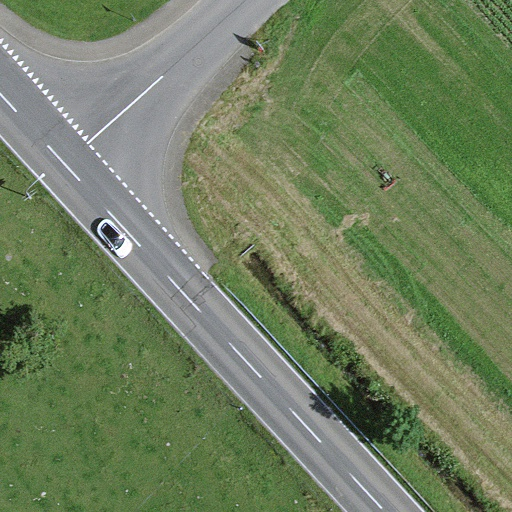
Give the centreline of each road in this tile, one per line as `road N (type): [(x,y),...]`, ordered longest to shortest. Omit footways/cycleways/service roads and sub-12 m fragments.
road 1 (secondary): [(385,511),(64,164)]
road 2 (residential): [(64,164),(248,0)]
